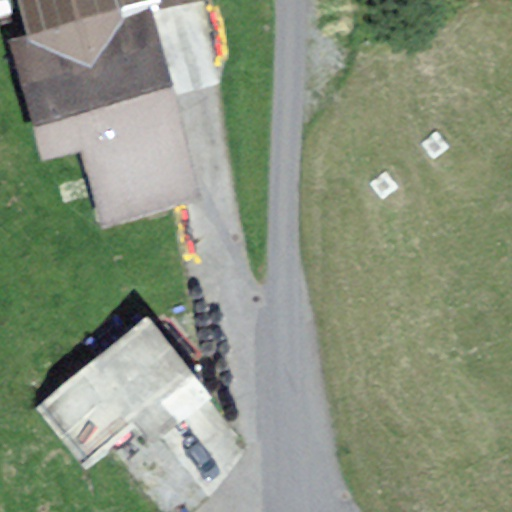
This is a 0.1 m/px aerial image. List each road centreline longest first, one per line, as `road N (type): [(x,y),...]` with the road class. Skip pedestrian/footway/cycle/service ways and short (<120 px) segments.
road 1 (unclassified): [(314,511),(285,336),(287,0)]
road 2 (track): [(288,511),(285,336)]
